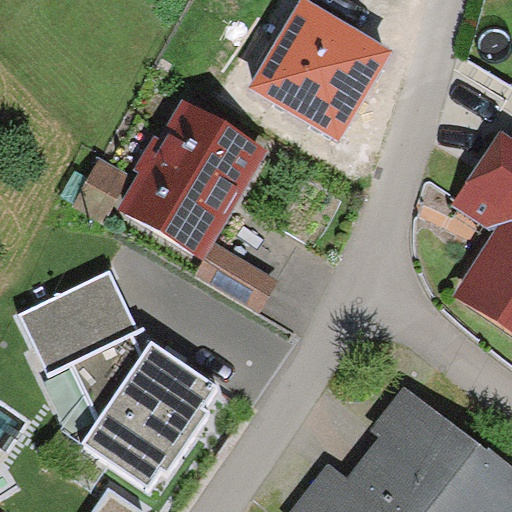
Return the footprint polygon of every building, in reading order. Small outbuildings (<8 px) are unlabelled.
[(257,135),(183,92),(119,203),(192,246),(257,135)] [(511,195),(511,146),(497,136),(460,188),(498,215),(511,195)] [(125,173),(94,156),(66,205),(97,222),(125,173)] [(511,195),(498,215),(464,264),(511,297),(511,195)] [(272,270),(215,235),(195,267),(252,302),(272,270)] [(112,285),(70,346),(119,379),(161,319),(112,285)] [(217,399),(143,348),(119,379),(81,437),(156,488),(217,399)] [(356,511),(511,511),(511,466),(498,455),(491,464),(417,404),(389,438),(405,451),(365,499),(356,511)] [(356,511),(365,499),(333,473),(301,511),(356,511)]
